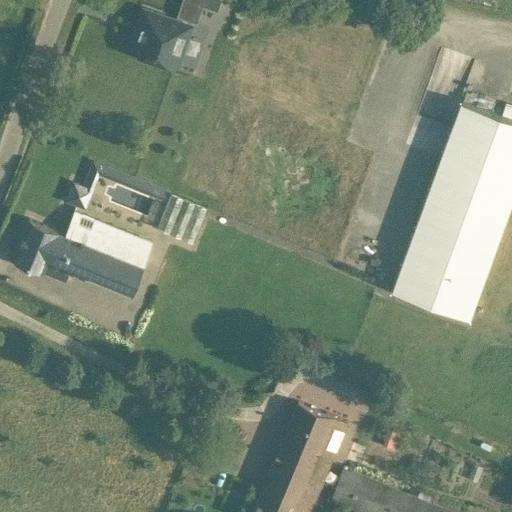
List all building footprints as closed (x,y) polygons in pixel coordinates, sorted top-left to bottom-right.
[(191,23),(144,7),(135,33),(145,36),(139,53),(177,65),(191,23)] [(511,118),(458,99),(389,289),(468,317),(511,195),(511,118)] [(406,140),(435,151),(445,124),(416,113),(406,140)] [(69,193),(82,202),(95,185),(82,175),(69,193)] [(173,189),(158,224),(195,240),(210,204),(173,189)] [(13,258),(15,258),(44,270),(47,261),(131,294),(154,240),(75,208),(66,231),(29,217),(13,258)] [(347,422),(334,416),(297,401),(272,462),(321,483),(347,422)] [(384,443),(394,446),(400,430),(390,426),(384,443)] [(309,511),(321,483),(272,462),(250,511),(309,511)] [(362,511),(402,511),(410,492),(344,465),(331,499),(362,511)] [(459,511),(410,492),(402,511),(459,511)]
